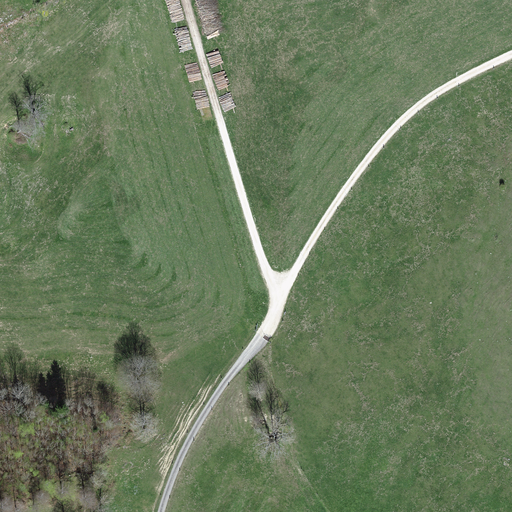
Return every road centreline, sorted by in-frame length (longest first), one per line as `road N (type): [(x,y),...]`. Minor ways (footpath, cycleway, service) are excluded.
road 1 (track): [(511,55),(430,98),(390,132),(281,293)]
road 2 (track): [(184,0),(261,263),(281,293)]
road 3 (track): [(281,293),(265,337),(192,432),(160,511)]
